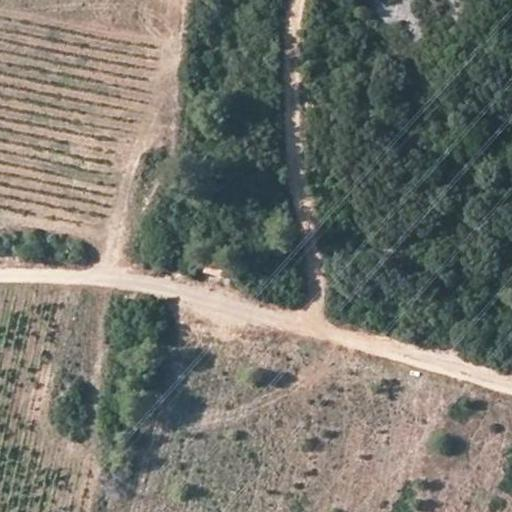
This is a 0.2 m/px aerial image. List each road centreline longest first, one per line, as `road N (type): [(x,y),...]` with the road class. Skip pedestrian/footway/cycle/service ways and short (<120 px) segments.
road 1 (track): [(511,385),(178,290),(0,273)]
road 2 (track): [(317,331),(294,120),(294,0)]
road 3 (track): [(182,0),(114,280)]
